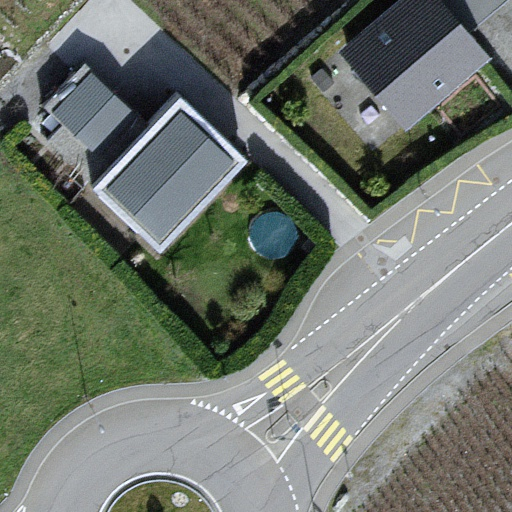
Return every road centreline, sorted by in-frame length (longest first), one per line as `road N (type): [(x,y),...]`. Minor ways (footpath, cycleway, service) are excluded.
road 1 (secondary): [(419,299),(226,415),(176,431)]
road 2 (secondary): [(275,511),(419,299)]
road 3 (secondary): [(176,431),(139,431),(93,451),(53,511)]
road 4 (secondary): [(265,511),(234,458),(176,431)]
